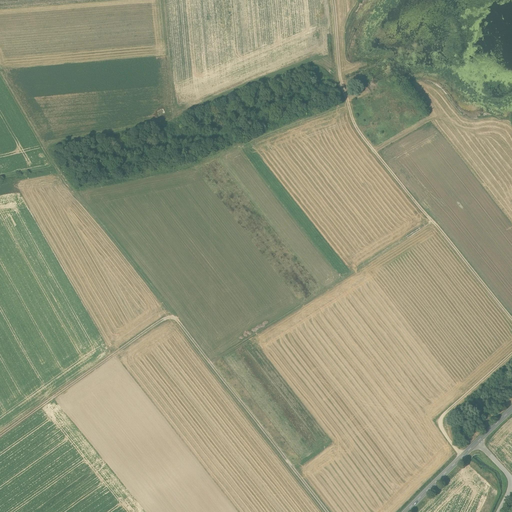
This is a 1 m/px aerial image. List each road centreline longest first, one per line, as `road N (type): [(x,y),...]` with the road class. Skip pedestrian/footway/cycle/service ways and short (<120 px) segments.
road 1 (track): [(54,165),(326,511)]
road 2 (track): [(332,0),(338,76),(357,132),(511,319)]
road 3 (track): [(163,0),(173,115),(317,58)]
road 4 (track): [(210,366),(432,224)]
road 5 (track): [(172,316),(0,435)]
road 6 (secondary): [(405,511),(511,410)]
road 7 (track): [(511,352),(441,417),(441,432),(463,455)]
